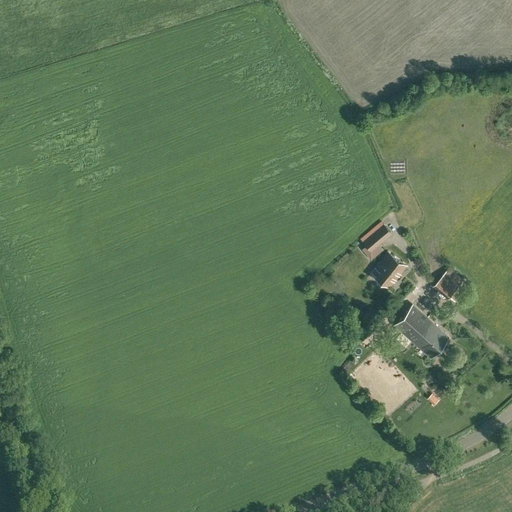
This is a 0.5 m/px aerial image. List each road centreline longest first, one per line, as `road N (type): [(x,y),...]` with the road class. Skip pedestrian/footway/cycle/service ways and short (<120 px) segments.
road 1 (tertiary): [(297,511),(435,457),(511,411)]
road 2 (track): [(46,511),(0,384)]
